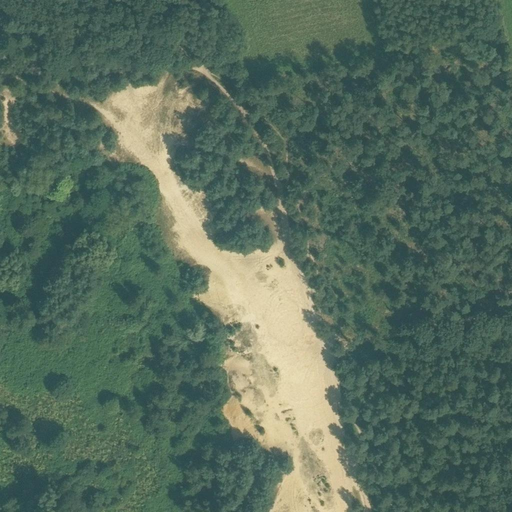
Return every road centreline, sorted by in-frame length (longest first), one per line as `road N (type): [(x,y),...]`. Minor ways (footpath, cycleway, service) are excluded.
road 1 (track): [(336,343),(284,131),(260,92),(211,72)]
road 2 (track): [(211,72),(76,76),(45,87),(0,80)]
road 3 (track): [(511,306),(336,343)]
road 4 (track): [(385,511),(385,486),(350,414),(336,343)]
